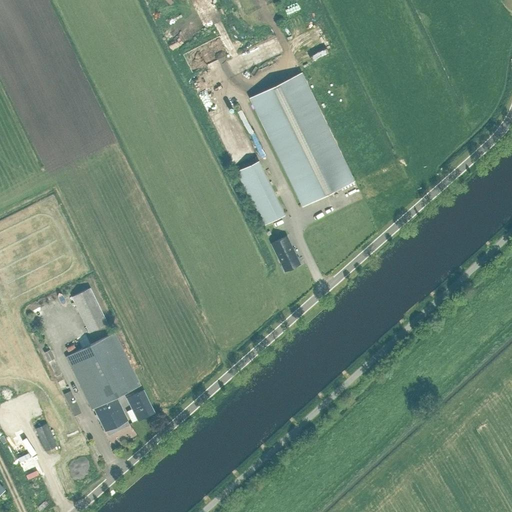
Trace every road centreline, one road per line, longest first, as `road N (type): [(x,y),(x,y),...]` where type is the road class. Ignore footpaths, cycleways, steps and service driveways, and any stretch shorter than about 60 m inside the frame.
road 1 (unclassified): [(74,511),(483,150),(511,114)]
road 2 (track): [(203,511),(511,231)]
